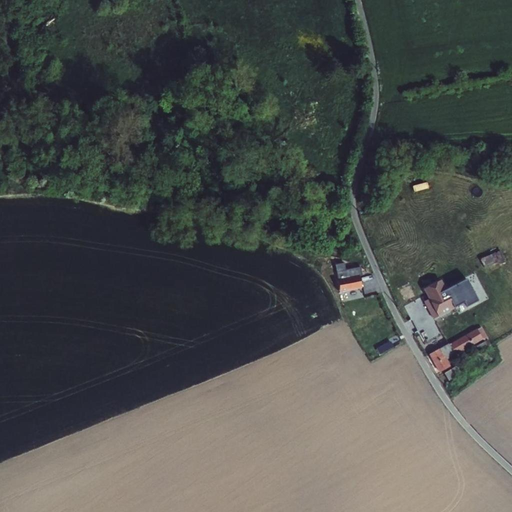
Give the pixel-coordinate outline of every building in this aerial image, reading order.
[(362,277),(343,281),(346,293),(368,289),(365,272),(361,273),(362,277)] [(449,291),(445,285),(429,295),(447,322),(462,312),(458,307),(465,303),(455,287),(449,291)] [(491,341),(484,328),(454,345),(453,342),(431,355),(441,369),(452,363),(450,360),(482,342),(484,345),(491,341)] [(487,350),(494,346),(491,341),(484,345),(487,350)] [(454,366),(452,363),(441,369),(444,372),(454,366)] [(460,366),(446,375),(451,382),(465,373),(460,366)]
